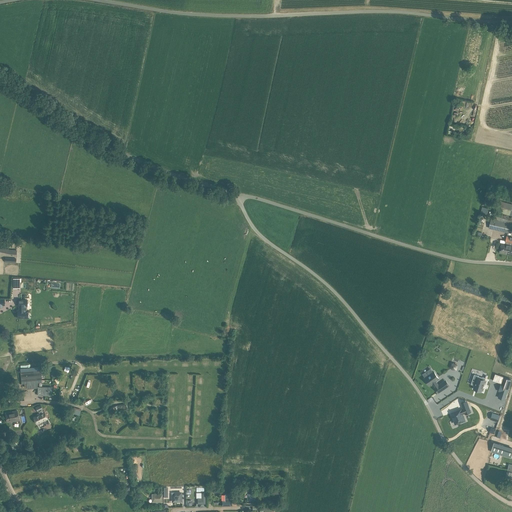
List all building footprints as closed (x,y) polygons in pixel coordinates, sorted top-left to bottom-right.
[(495,219),(511,224),(511,215),(497,212),(495,219)] [(506,223),(497,221),(497,220),(491,219),(489,228),(493,229),(504,232),(506,223)] [(507,254),(511,236),(507,236),(505,244),(501,243),(500,252),(507,254)] [(27,300),(19,300),(19,307),(19,311),(18,311),(18,318),(28,318),(28,311),(27,311),(27,307),(27,300)] [(27,389),(38,388),(37,383),(42,383),(41,373),(43,373),(43,367),(20,369),(22,384),(26,384),(27,389)] [(434,372),(424,379),(429,385),(432,383),(436,387),(435,388),(438,393),(444,389),(440,384),(438,385),(435,381),(439,379),(434,372)] [(511,380),(504,377),(502,384),(501,385),(499,391),(500,391),(498,398),(505,400),(511,380)] [(477,379),(473,393),(484,396),(488,382),(477,379)] [(52,388),(41,387),(41,395),(52,396),(52,388)] [(23,391),(16,392),(17,401),(24,400),(23,391)] [(461,410),(451,413),(455,424),(465,421),(463,414),(465,413),(465,414),(471,412),(466,400),(461,402),(464,410),(461,411),(461,410)] [(41,405),(36,407),(38,412),(38,411),(39,414),(34,416),(35,417),(34,417),(37,423),(38,423),(38,424),(48,419),(44,411),(43,409),(41,405)] [(117,411),(114,406),(107,410),(110,415),(117,411)] [(17,411),(5,413),(7,422),(19,420),(17,411)] [(498,422),(500,415),(492,413),(490,420),(498,422)] [(511,458),(511,455),(511,447),(479,437),(476,447),(511,458)] [(182,502),(182,492),(172,492),(172,503),(182,502)] [(205,494),(201,494),(201,493),(197,493),(197,500),(198,500),(198,504),(205,504),(205,494)] [(258,494),(247,494),(247,501),(250,501),(250,503),(253,503),(253,501),(258,501),(258,494)]
